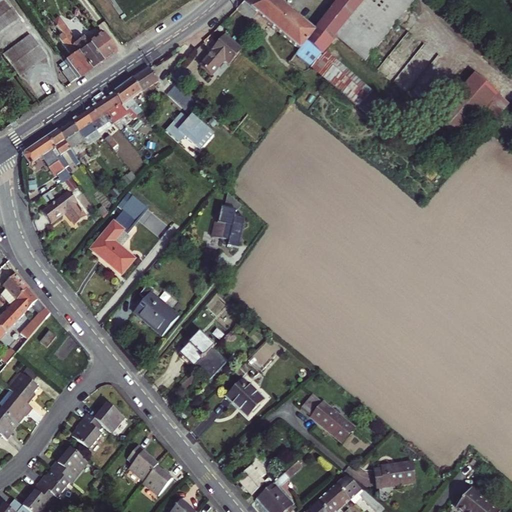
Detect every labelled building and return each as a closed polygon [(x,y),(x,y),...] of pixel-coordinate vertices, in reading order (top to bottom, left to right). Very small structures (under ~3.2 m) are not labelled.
[(0,0),(1,0),(17,22),(21,19),(6,0),(0,0)] [(0,0),(0,33),(17,22),(1,0),(0,0)] [(300,50),(296,55),(312,68),(338,38),(353,50),(364,37),(348,23),(366,0),(383,0),(384,1),(385,0),(247,0),(239,11),(252,24),(258,16),(300,50)] [(366,0),(348,23),(364,37),(378,48),(416,0),(385,0),(384,1),(383,0),(366,0)] [(66,38),(71,45),(77,41),(63,21),(57,26),(66,38)] [(98,26),(84,36),(88,42),(102,31),(98,26)] [(89,43),(102,61),(117,50),(102,31),(88,42),(89,43)] [(46,56),(31,35),(28,37),(43,58),(46,56)] [(19,76),(43,58),(28,37),(3,55),(19,76)] [(77,41),(71,45),(90,70),(103,62),(102,61),(89,43),(88,44),(82,37),(77,41)] [(242,51),(225,37),(212,52),(213,53),(201,67),(212,76),(225,61),(230,65),(242,51)] [(77,78),(77,79),(83,75),(90,70),(71,45),(66,38),(61,42),(71,56),(64,61),(68,67),(77,78)] [(274,62),(267,70),(276,78),(282,70),(274,62)] [(77,78),(68,67),(63,71),(71,82),(77,78)] [(177,75),(186,83),(193,75),(184,67),(177,75)] [(159,83),(149,68),(114,94),(128,114),(132,120),(136,117),(141,111),(133,100),(159,83)] [(263,93),(276,78),(267,70),(254,86),(263,93)] [(493,128),(509,101),(465,75),(435,126),(456,138),(470,114),(493,128)] [(198,102),(178,85),(171,93),(190,111),(198,102)] [(111,125),(128,114),(114,94),(97,105),(110,123),(111,125)] [(98,131),(110,123),(97,105),(85,113),(98,131)] [(72,122),(86,142),(98,156),(101,154),(91,140),(100,134),(98,131),(85,113),(72,122)] [(182,117),(168,133),(182,145),(186,140),(201,153),(214,138),(190,117),(187,122),(182,117)] [(86,142),(72,122),(58,131),(73,151),(86,142)] [(73,151),(58,131),(55,133),(48,138),(56,149),(63,158),(73,151)] [(105,140),(106,141),(112,148),(113,149),(118,145),(110,136),(105,140)] [(30,166),(42,158),(56,149),(48,138),(25,153),(24,157),(30,166)] [(112,148),(106,141),(100,147),(106,154),(112,148)] [(42,158),(49,168),(50,168),(52,167),(64,183),(72,178),(71,176),(60,160),(63,158),(56,149),(42,158)] [(60,160),(71,176),(75,173),(70,166),(74,163),(76,165),(81,162),(73,151),(63,158),(60,160)] [(193,189),(207,201),(218,187),(204,175),(193,189)] [(68,194),(43,214),(52,225),(65,214),(74,226),(85,217),(76,205),(77,204),(68,194)] [(243,208),(227,194),(224,210),(222,210),(219,223),(214,222),(211,238),(221,239),(220,246),(239,250),(245,220),(234,218),(235,213),(239,213),(243,208)] [(92,249),(122,275),(135,260),(121,248),(131,237),(126,234),(147,209),(135,199),(92,249)] [(107,214),(102,207),(97,210),(103,217),(107,214)] [(12,304),(27,288),(15,274),(4,285),(8,289),(3,295),(12,304)] [(154,290),(149,286),(140,295),(145,300),(134,313),(162,337),(179,317),(151,293),(154,290)] [(12,304),(0,316),(0,338),(32,305),(39,313),(30,324),(32,326),(23,336),(29,342),(52,316),(27,288),(12,304)] [(56,337),(49,332),(41,342),(47,348),(56,337)] [(200,333),(180,354),(193,367),(213,346),(200,333)] [(214,348),(213,346),(193,367),(209,382),(226,364),(212,350),(214,348)] [(3,361),(9,366),(15,358),(17,356),(11,351),(3,361)] [(242,379),(243,377),(250,370),(244,365),(236,373),(242,379)] [(15,394),(28,404),(34,397),(32,395),(38,388),(22,375),(9,390),(15,394)] [(238,407),(248,416),(265,399),(244,379),(225,398),(236,409),(238,407)] [(28,404),(15,394),(2,410),(18,423),(24,416),(26,417),(33,409),(28,404)] [(322,404),(311,395),(301,408),(311,417),(311,418),(342,443),(354,428),(323,403),(322,404)] [(91,418),(100,426),(110,434),(122,418),(106,405),(100,412),(97,411),(91,418)] [(238,407),(236,409),(246,419),(248,416),(238,407)] [(0,411),(0,433),(2,436),(7,440),(13,432),(12,431),(18,423),(2,410),(0,411)] [(91,418),(86,415),(75,428),(77,431),(71,438),(87,452),(100,436),(95,432),(100,426),(91,418)] [(265,483),(265,482),(261,478),(270,470),(260,459),(263,457),(253,445),(245,452),(255,464),(237,479),(251,495),(265,483)] [(130,469),(145,482),(157,468),(158,466),(150,460),(151,458),(139,447),(128,461),(133,465),(130,469)] [(75,478),(87,464),(71,451),(64,459),(63,457),(51,470),(54,472),(64,481),(70,474),(75,478)] [(303,468),(298,462),(289,470),(269,487),(256,499),(266,511),(286,511),(287,511),(291,508),(287,504),(291,500),(280,488),(303,468)] [(382,470),(375,471),(378,489),(414,484),(411,463),(382,467),(382,470)] [(269,487),(289,470),(284,465),(265,482),(265,483),(269,487)] [(145,482),(143,484),(159,496),(173,478),(166,472),(164,474),(157,468),(145,482)] [(39,486),(52,496),(56,500),(69,485),(64,481),(54,472),(48,479),(46,478),(39,486)] [(336,486),(350,501),(355,505),(362,499),(368,493),(347,476),(336,486)] [(27,511),(46,511),(52,505),(47,501),(52,496),(39,486),(28,499),(30,501),(23,509),(27,511)] [(327,494),(341,509),(350,501),(336,486),(327,494)] [(496,511),(471,491),(457,509),(459,511),(496,511)] [(382,505),(368,493),(362,499),(376,510),(382,505)] [(319,501),(328,511),(337,511),(341,509),(327,494),(319,501)] [(52,505),(56,500),(52,496),(47,501),(52,505)] [(192,511),(189,509),(190,507),(182,500),(172,511),(192,511)] [(307,511),(328,511),(319,501),(307,511)] [(9,509),(13,511),(18,507),(22,510),(23,508),(15,502),(9,509)]
